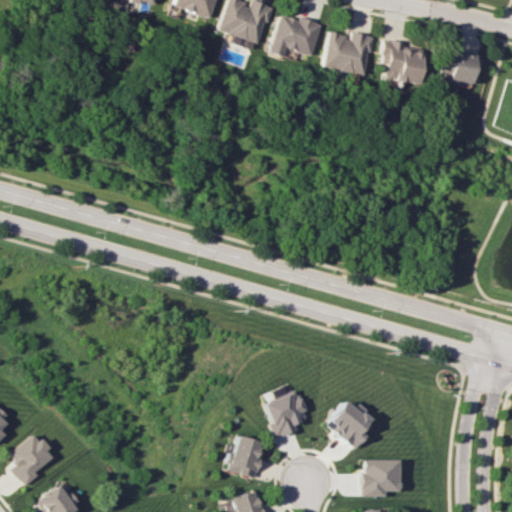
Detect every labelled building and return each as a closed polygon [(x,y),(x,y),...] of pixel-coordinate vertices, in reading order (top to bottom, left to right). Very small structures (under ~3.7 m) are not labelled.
[(202,18),(208,0),(167,0),(166,5),(202,18)] [(220,0),(210,29),(251,43),(264,5),(248,0),(244,0),(243,3),(234,0),(220,0)] [(261,51),(275,55),(278,47),(303,55),(314,22),(293,16),(291,19),(273,13),(261,51)] [(316,67),(358,74),(364,34),(343,31),(342,33),(321,30),(316,67)] [(410,84),(418,50),(399,46),(400,43),(378,38),(373,62),(380,64),(377,76),(410,84)] [(475,54),(440,48),(435,76),(470,82),(475,54)] [(257,403),(268,397),(265,390),(276,385),(279,392),(286,388),(289,394),(291,393),(299,410),(297,411),(300,417),(287,423),(290,428),(269,437),(263,423),(266,422),(257,403)] [(337,399),(322,418),(329,423),(324,429),(349,448),(359,435),(354,431),(364,417),(357,411),(359,409),(351,402),(347,407),(337,399)] [(5,453),(9,458),(7,460),(10,464),(5,469),(19,485),(32,474),(29,471),(47,456),(41,450),(44,447),(35,437),(32,440),(27,434),(5,453)] [(223,450),(226,451),(231,434),(257,442),(254,451),(252,450),(250,455),(254,456),(247,477),(221,469),(223,462),(219,461),(223,450)] [(358,459),(359,471),(355,471),(355,496),(381,495),(381,490),(394,490),(393,458),(358,459)] [(40,511),(30,499),(52,483),(60,495),(65,491),(72,500),(68,502),(72,507),(65,511),(43,511),(42,510),(40,511)] [(222,511),(228,510),(224,498),(249,489),(257,511),(222,511)]
